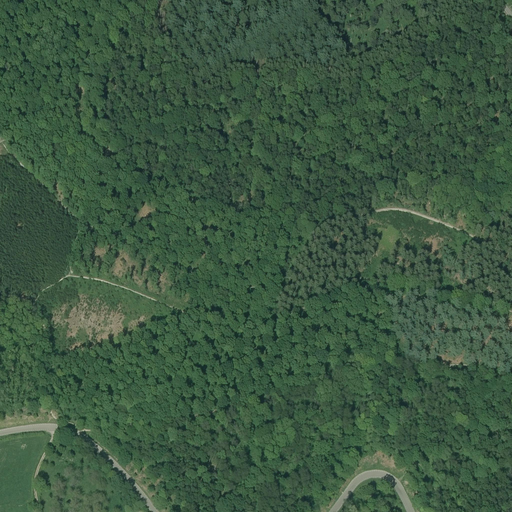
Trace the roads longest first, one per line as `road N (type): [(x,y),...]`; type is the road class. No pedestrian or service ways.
road 1 (unknown): [(392,287),(315,275),(256,287),(169,262),(76,218),(0,137)]
road 2 (track): [(511,376),(369,356),(299,394),(169,422),(83,429)]
road 3 (track): [(109,155),(194,198),(278,224),(405,210),(511,254)]
road 4 (tertiary): [(154,511),(104,455),(57,428)]
road 5 (track): [(68,276),(77,229),(109,155)]
road 6 (track): [(0,141),(46,117),(109,155)]
